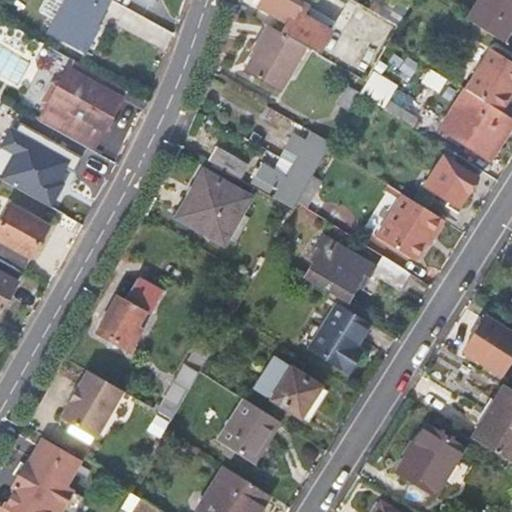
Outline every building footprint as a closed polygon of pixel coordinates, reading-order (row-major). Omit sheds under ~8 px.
[(94,26),(95,23),(107,0),(66,0),(49,33),(83,51),(96,27),(94,26)] [(259,0),(257,4),(288,22),(282,32),(296,41),(318,53),(330,32),(302,15),(307,6),(297,0),(259,0)] [(511,0),(476,0),(466,17),(503,41),(511,25),(511,0)] [(307,6),(302,15),(330,32),(335,22),(307,6)] [(366,22),(390,36),(397,25),(372,11),(366,22)] [(260,20),(234,64),(270,86),(296,41),(282,32),(260,20)] [(511,60),(493,48),(467,88),(500,110),(511,90),(511,60)] [(360,93),(411,126),(417,117),(390,99),(398,86),(374,70),(360,93)] [(110,117),(120,100),(68,71),(62,83),(59,81),(53,82),(42,102),(43,107),(46,109),(39,121),(49,127),(91,151),(103,130),(105,131),(110,130),(114,122),(113,118),(110,117)] [(451,114),(441,129),(460,142),(488,159),(511,121),(511,117),(500,110),(467,88),(451,114)] [(346,93),(336,111),(344,116),(355,98),(346,93)] [(49,127),(39,121),(22,112),(12,130),(7,127),(0,139),(0,165),(49,193),(50,192),(58,177),(72,153),(56,145),(52,152),(38,145),(49,127)] [(255,175),(278,189),(274,197),(293,207),(296,201),(311,175),(328,146),(330,142),(312,132),(286,177),(262,163),(255,175)] [(207,160),(214,164),(238,178),(246,164),(214,147),(207,160)] [(443,157),(425,185),(457,206),(475,178),(443,157)] [(203,175),(180,217),(223,242),(247,200),(240,196),(247,183),(238,178),(214,164),(208,177),(203,175)] [(311,175),(296,201),(309,209),(325,183),(311,175)] [(59,196),(67,182),(58,177),(50,192),(59,196)] [(405,195),(378,239),(415,261),(426,243),(424,241),(429,233),(433,236),(443,220),(405,195)] [(0,258),(23,272),(48,225),(9,204),(0,221),(0,258)] [(313,261),(304,276),(346,300),(355,286),(361,290),(371,273),(400,291),(411,273),(383,255),(376,266),(322,234),(308,258),(313,261)] [(251,249),(240,266),(254,274),(264,257),(251,249)] [(0,310),(16,282),(0,272),(0,310)] [(118,294),(97,331),(130,350),(142,329),(138,326),(147,312),(150,314),(163,292),(137,278),(125,298),(118,294)] [(235,282),(219,310),(230,316),(232,313),(246,288),(235,282)] [(337,303),(309,346),(346,369),(358,349),(352,345),(367,322),(337,303)] [(511,332),(485,315),(462,350),(500,375),(511,356),(511,332)] [(185,364),(177,378),(189,384),(210,347),(202,342),(188,366),(185,364)] [(275,357),(255,388),(300,416),(321,385),(275,357)] [(123,391),(87,370),(60,418),(95,438),(123,391)] [(177,378),(158,411),(170,418),(189,384),(177,378)] [(511,391),(504,386),(472,439),(511,463),(511,460),(511,391)] [(243,398),(216,441),(253,464),(279,421),(243,398)] [(425,425),(395,472),(432,494),(461,448),(425,425)] [(25,463),(12,486),(32,497),(37,488),(42,491),(50,478),(64,486),(79,461),(41,440),(27,464),(25,463)] [(224,466),(198,509),(201,511),(257,511),(269,494),(224,466)] [(131,495),(123,508),(130,511),(132,511),(140,500),(131,495)] [(132,511),(156,511),(157,510),(158,508),(142,497),(140,500),(132,511)]
